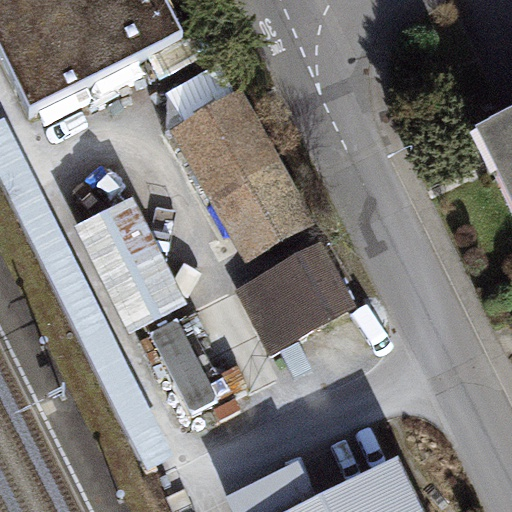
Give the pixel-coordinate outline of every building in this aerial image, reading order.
[(156,0),(0,0),(0,67),(23,115),(176,42),(156,0)] [(166,128),(235,260),(307,223),(238,91),(166,128)] [(511,107),(463,130),(511,234),(511,107)] [(131,206),(74,231),(120,336),(177,311),(131,206)] [(325,253),(238,294),(266,354),(353,313),(325,253)] [(185,336),(156,350),(197,441),(227,428),(185,336)] [(295,466),(216,505),(219,511),(415,511),(393,469),(316,508),(295,466)]
